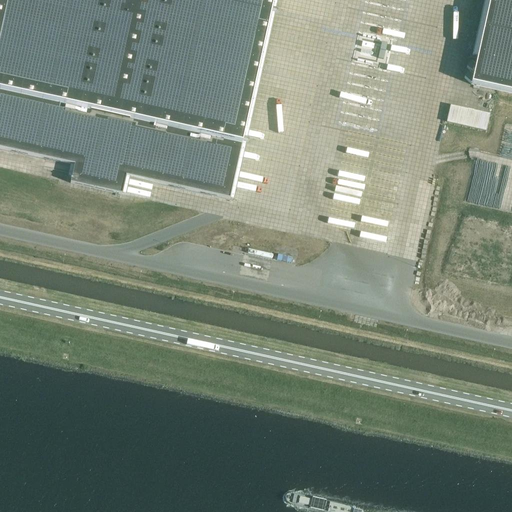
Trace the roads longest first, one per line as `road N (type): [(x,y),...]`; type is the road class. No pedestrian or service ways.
road 1 (primary): [(511,410),(0,296)]
road 2 (unclassified): [(0,230),(511,344)]
road 3 (unknown): [(339,0),(309,128),(261,219),(114,255)]
road 4 (unknown): [(406,321),(443,97),(446,0)]
